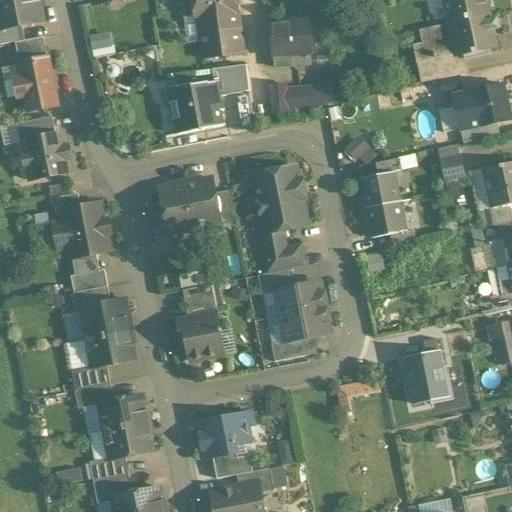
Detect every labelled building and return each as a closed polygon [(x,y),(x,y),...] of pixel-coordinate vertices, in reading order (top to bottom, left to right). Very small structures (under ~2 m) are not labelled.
[(39,0),(10,0),(0,2),(0,31),(22,27),(44,22),(39,0)] [(238,0),(192,0),(194,19),(196,19),(199,39),(202,60),(245,55),(238,0)] [(445,0),(450,24),(490,16),(486,0),(445,0)] [(490,16),(450,24),(453,37),(452,38),(456,55),(456,57),(464,55),(474,53),(474,54),(497,49),(494,31),(491,21),(490,16)] [(497,19),(491,21),(494,31),(500,30),(497,19)] [(308,23),(271,26),(274,57),(292,55),(311,53),(308,23)] [(450,24),(430,29),(436,54),(432,55),(432,59),(437,59),(456,55),(452,38),(453,37),(450,24)] [(22,27),(0,31),(0,46),(6,45),(16,43),(16,44),(25,42),(22,27)] [(430,29),(410,34),(417,63),(432,59),(432,55),(436,54),(430,29)] [(93,52),(113,50),(110,33),(90,35),(93,52)] [(25,42),(16,44),(16,45),(20,65),(48,59),(43,38),(25,42)] [(311,53),(292,55),(293,67),(312,66),(311,53)] [(292,55),(274,57),(275,68),(293,67),(292,55)] [(456,55),(437,59),(442,80),(468,74),(464,55),(456,57),(456,55)] [(48,59),(20,65),(23,79),(15,81),(18,98),(26,96),(29,111),(57,105),(48,59)] [(432,59),(417,63),(422,84),(442,80),(437,59),(432,59)] [(247,66),(213,70),(214,83),(216,99),(221,98),(250,92),(247,66)] [(460,77),(439,81),(439,82),(442,92),(442,95),(463,90),(460,77)] [(439,82),(419,87),(421,97),(442,92),(439,82)] [(208,83),(192,86),(192,85),(178,88),(178,87),(166,89),(169,105),(171,104),(178,136),(225,126),(222,112),(224,111),(221,98),(216,99),(214,83),(208,84),(208,83)] [(301,89),(287,90),(287,86),(271,87),(273,114),(288,112),(289,113),(316,107),(315,96),(315,95),(302,96),(301,90),(301,89)] [(504,86),(453,97),(455,107),(461,132),(497,124),(511,121),(504,86)] [(332,87),(301,90),(302,96),(315,95),(315,96),(333,94),(332,87)] [(333,94),(315,96),(316,107),(326,105),(327,105),(334,103),(333,94)] [(52,118),(17,125),(21,144),(24,143),(24,142),(56,136),(52,118)] [(497,124),(461,132),(464,144),(500,137),(497,124)] [(56,136),(24,142),(24,143),(27,156),(23,157),(26,168),(29,168),(32,181),(71,173),(68,160),(72,159),(69,147),(66,148),(63,134),(56,136)] [(344,148),(353,161),(370,148),(361,136),(344,148)] [(458,146),(438,150),(440,161),(461,157),(458,146)] [(461,157),(440,161),(445,182),(466,177),(461,157)] [(376,165),(378,176),(394,172),(402,171),(399,160),(376,165)] [(511,163),(484,170),(493,209),(509,205),(511,204),(511,163)] [(257,175),(253,176),(257,196),(249,198),(244,205),(246,219),(254,224),(263,222),(265,233),(265,235),(285,231),(308,226),(303,200),(306,199),(306,197),(303,198),(300,183),(303,183),(302,181),(299,182),(296,167),(257,175)] [(480,212),(493,209),(484,170),(471,173),(480,212)] [(401,202),(394,172),(378,176),(361,180),(365,204),(360,205),(361,211),(401,202)] [(212,180),(185,185),(194,229),(220,224),(221,224),(215,194),(212,180)] [(185,185),(160,190),(165,214),(169,234),(170,234),(194,229),(185,185)] [(229,192),(215,194),(221,224),(220,224),(221,230),(236,227),(229,192)] [(78,195),(53,200),(56,215),(64,213),(63,212),(81,208),(78,195)] [(407,233),(401,202),(361,211),(363,217),(368,216),(373,239),(390,236),(407,233)] [(81,208),(63,212),(64,213),(66,223),(54,226),(59,250),(71,248),(73,259),(97,255),(111,252),(101,204),(81,208)] [(511,217),(509,205),(493,209),(480,212),(481,217),(483,228),(511,222),(511,217)] [(165,214),(150,217),(157,253),(173,250),(170,234),(169,234),(165,214)] [(511,222),(483,228),(480,229),(484,245),(503,241),(502,239),(511,237),(511,222)] [(480,229),(472,231),(476,247),(477,249),(480,250),(483,251),(485,250),(484,245),(480,229)] [(285,231),(265,235),(265,233),(259,234),(265,263),(270,262),(273,274),(292,270),(308,267),(303,243),(288,247),(285,231)] [(414,231),(407,233),(390,236),(393,248),(416,243),(414,231)] [(511,237),(502,239),(503,241),(508,267),(511,265),(511,237)] [(503,241),(484,245),(485,250),(487,258),(487,261),(490,271),(508,267),(503,241)] [(97,255),(73,259),(76,276),(100,272),(97,255)] [(488,271),(494,297),(505,295),(502,283),(511,281),(508,267),(490,271),(488,271)] [(292,270),(273,274),(258,277),(262,296),(277,293),(276,292),(295,288),(292,270)] [(76,276),(71,277),(75,294),(108,288),(105,271),(100,272),(76,276)] [(511,282),(511,281),(502,283),(505,295),(511,292),(511,282)] [(295,288),(276,292),(277,293),(281,317),(328,308),(325,294),(323,294),(322,288),(316,284),(295,288)] [(184,292),(189,319),(216,314),(216,315),(218,315),(213,286),(183,291),(184,292)] [(75,294),(73,294),(76,312),(82,310),(82,309),(111,304),(108,288),(75,294)] [(511,292),(505,295),(494,297),(498,313),(511,309),(511,292)] [(111,304),(82,309),(82,310),(88,340),(130,332),(128,319),(130,319),(127,301),(111,304)] [(328,308),(281,317),(286,342),(286,343),(305,339),(322,336),(326,335),(330,329),(329,323),(331,322),(328,308)] [(67,341),(84,339),(80,312),(63,314),(67,341)] [(224,356),(216,315),(216,314),(189,319),(179,321),(183,344),(187,344),(190,362),(224,356)] [(511,331),(511,327),(489,332),(492,347),(498,345),(503,366),(511,364),(511,331)] [(130,332),(88,340),(93,367),(93,369),(107,366),(135,361),(130,332)] [(305,339),(309,357),(316,355),(323,340),(322,336),(305,339)] [(305,339),(286,343),(286,342),(272,344),(275,363),(309,357),(305,339)] [(88,340),(67,344),(72,372),(93,367),(88,340)] [(423,343),(426,355),(439,352),(437,340),(423,343)] [(441,351),(439,352),(426,355),(404,359),(414,406),(451,399),(441,351)] [(93,367),(72,372),(76,392),(111,385),(107,366),(93,369),(93,367)] [(380,380),(337,389),(342,416),(353,413),(350,399),(383,392),(380,380)] [(111,385),(76,392),(79,410),(101,406),(101,405),(114,402),(111,385)] [(114,402),(101,405),(101,406),(106,433),(149,424),(147,413),(147,411),(145,411),(143,397),(114,402)] [(228,416),(217,418),(218,420),(200,424),(203,436),(201,436),(201,437),(203,449),(203,450),(205,450),(207,459),(213,458),(237,453),(235,446),(251,442),(246,415),(228,418),(228,416)] [(149,424),(106,433),(111,459),(111,461),(126,458),(153,452),(150,438),(152,438),(149,424)] [(237,453),(213,458),(217,480),(237,476),(253,473),(252,468),(250,457),(238,459),(237,453)] [(126,458),(111,461),(111,459),(90,463),(94,482),(129,475),(126,458)] [(270,464),(252,468),(253,473),(271,470),(270,464)] [(253,473),(237,476),(239,488),(259,484),(261,494),(275,491),(271,470),(253,473)] [(129,475),(94,482),(98,505),(114,502),(113,497),(133,494),(129,475)] [(239,488),(212,493),(215,511),(264,511),(261,494),(259,484),(239,488)] [(133,494),(113,497),(114,502),(115,511),(166,511),(166,508),(164,508),(160,488),(133,494)]
